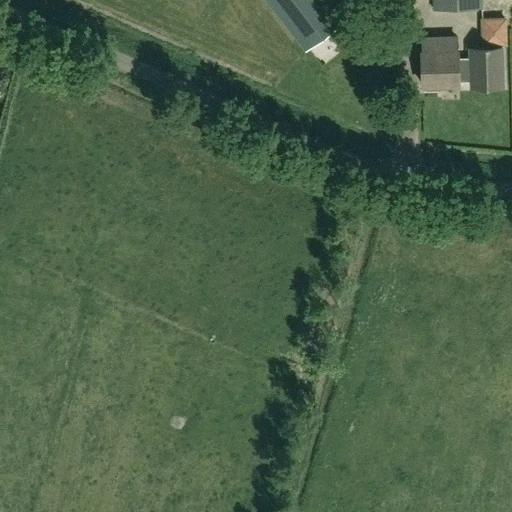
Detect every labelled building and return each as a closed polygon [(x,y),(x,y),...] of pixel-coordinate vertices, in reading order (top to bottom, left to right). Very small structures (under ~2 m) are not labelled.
[(329,7),(323,0),(267,0),(305,48),(340,21),(329,7)] [(433,0),(433,9),(482,8),(481,0),(433,0)] [(498,9),(474,9),(474,34),(498,34),(498,9)] [(459,81),(458,58),(458,51),(457,51),(456,37),(423,38),(423,52),(421,52),(422,85),(426,85),(426,89),(441,89),(441,84),(459,84),(459,81)] [(458,58),(459,81),(471,81),(471,87),(503,86),(502,47),(470,48),(470,58),(458,58)] [(360,94),(346,100),(357,121),(370,115),(360,94)] [(396,132),(407,129),(404,116),(392,119),(396,132)]
